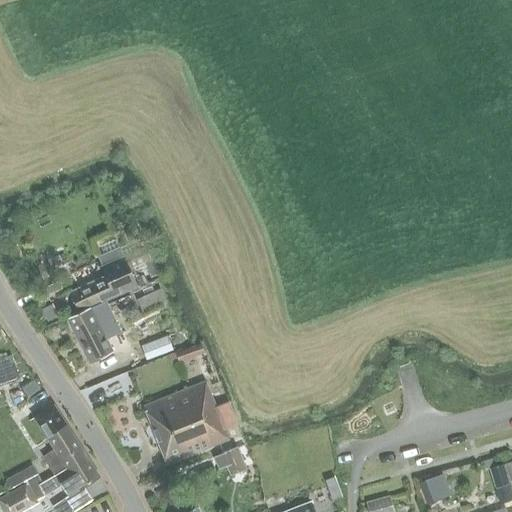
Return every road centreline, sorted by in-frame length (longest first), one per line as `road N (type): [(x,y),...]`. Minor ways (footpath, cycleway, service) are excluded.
road 1 (unclassified): [(136,511),(0,296)]
road 2 (unclassified): [(511,408),(360,451)]
